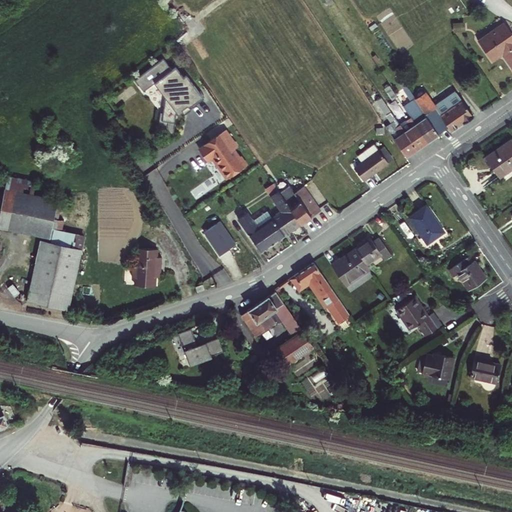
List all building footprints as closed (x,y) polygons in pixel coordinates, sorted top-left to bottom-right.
[(477,40),(489,57),(506,47),(511,56),(511,33),(503,21),(477,40)] [(500,53),(504,58),(509,55),(511,59),(511,56),(506,47),(489,57),(491,59),(500,53)] [(171,134),(172,134),(175,114),(176,113),(177,115),(182,111),(181,109),(186,105),(189,109),(203,98),(185,75),(182,77),(175,67),(171,70),(162,58),(134,79),(142,91),(153,82),(165,98),(164,99),(161,121),(167,121),(166,126),(167,129),(169,132),(171,133),(171,134)] [(424,91),(414,97),(416,100),(438,133),(447,126),(451,130),(472,115),(456,92),(435,107),(424,91)] [(405,108),(410,116),(427,140),(438,133),(416,100),(410,105),(405,108)] [(427,140),(410,116),(400,123),(416,148),(427,140)] [(405,156),(416,148),(400,123),(389,131),(405,156)] [(225,128),(209,139),(202,144),(207,150),(212,157),(226,178),(244,166),(233,149),(229,144),(233,141),(225,128)] [(511,140),(511,139),(485,158),(499,178),(511,169),(511,140)] [(387,161),(378,149),(374,143),(357,155),(361,161),(354,167),(363,179),(387,161)] [(207,150),(202,144),(198,147),(207,161),(212,157),(207,150)] [(378,149),(387,161),(392,158),(383,145),(378,149)] [(33,181),(8,176),(4,195),(18,198),(29,200),(33,181)] [(289,184),(279,191),(300,223),(319,210),(303,185),(294,191),(289,184)] [(260,250),(300,223),(279,191),(277,189),(270,195),(281,210),(257,226),(246,211),(238,217),(260,250)] [(0,213),(0,220),(13,223),(18,198),(4,195),(0,213)] [(52,218),(54,207),(54,205),(29,200),(18,198),(13,223),(49,230),(52,218)] [(425,205),(408,217),(428,244),(445,233),(425,205)] [(60,233),(63,220),(57,219),(52,218),(49,230),(52,231),(60,233)] [(219,220),(202,233),(218,256),(236,243),(219,220)] [(50,240),(81,247),(83,237),(60,233),(52,231),(50,240)] [(370,238),(355,248),(367,265),(382,255),(385,259),(391,255),(379,237),(373,241),(370,238)] [(81,247),(50,240),(40,238),(26,299),(68,308),(81,247)] [(154,285),(154,276),(155,266),(160,266),(161,257),(155,256),(156,248),(136,247),(135,262),(131,262),(131,276),(134,276),(134,284),(154,285)] [(346,286),(370,269),(367,265),(355,248),(331,265),(346,286)] [(468,258),(450,271),(453,275),(457,273),(468,289),(486,277),(474,261),(472,262),(468,258)] [(315,263),(294,278),(299,286),(309,279),(328,306),(327,307),(338,324),(350,315),(315,263)] [(299,286),(294,278),(291,279),(299,293),(309,286),(325,309),(327,307),(328,306),(309,279),(299,286)] [(275,323),(268,314),(283,303),(275,291),(241,315),(256,337),(275,323)] [(414,297),(408,301),(402,305),(395,310),(409,330),(417,325),(425,337),(441,325),(432,313),(427,316),(414,297)] [(303,332),(283,303),(268,314),(275,323),(283,322),(294,339),(303,332)] [(190,328),(177,334),(190,366),(198,363),(212,357),(211,356),(206,342),(197,346),(190,328)] [(303,332),(294,339),(277,350),(287,364),(313,347),(303,332)] [(211,356),(223,352),(219,337),(206,342),(211,356)] [(433,356),(426,354),(421,373),(451,380),(456,357),(434,352),(433,356)] [(501,365),(474,359),(470,378),(497,383),(501,365)]
